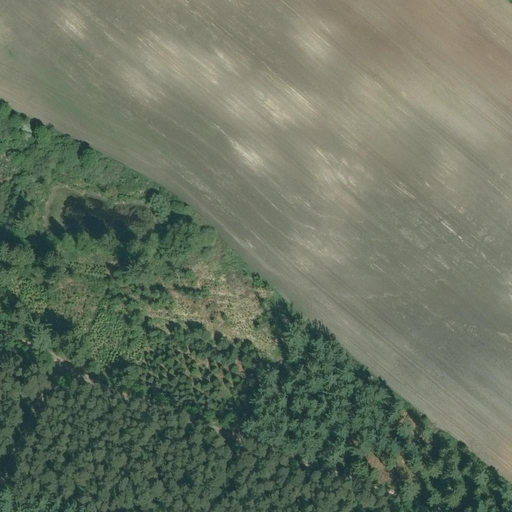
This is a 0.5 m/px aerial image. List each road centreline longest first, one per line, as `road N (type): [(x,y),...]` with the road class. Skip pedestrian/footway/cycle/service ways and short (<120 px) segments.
road 1 (track): [(69,364),(439,511)]
road 2 (track): [(0,504),(69,364),(0,337)]
